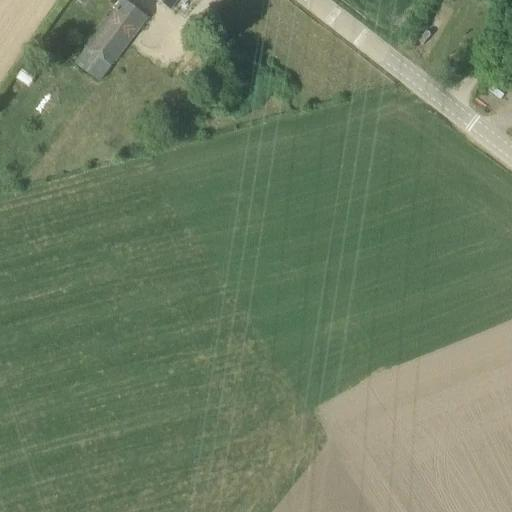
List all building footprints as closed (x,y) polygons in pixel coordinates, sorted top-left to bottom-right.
[(121,0),(85,49),(74,65),(99,84),(110,68),(111,69),(148,19),(121,0)] [(156,0),(170,10),(178,0),(156,0)] [(36,75),(24,67),(14,81),(27,89),(36,75)] [(497,94),(503,103),(511,96),(511,88),(509,85),(497,94)] [(61,141),(81,103),(64,95),(45,133),(61,141)]
